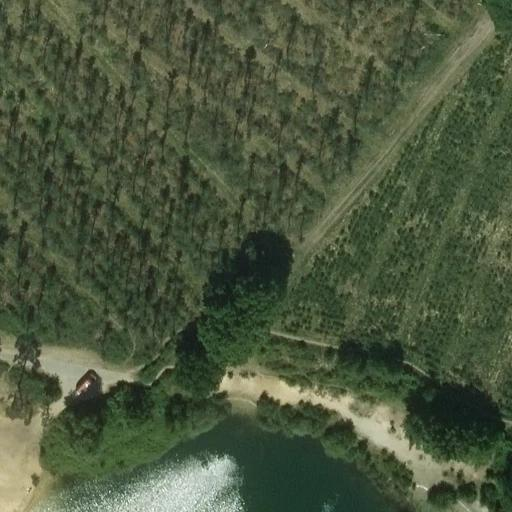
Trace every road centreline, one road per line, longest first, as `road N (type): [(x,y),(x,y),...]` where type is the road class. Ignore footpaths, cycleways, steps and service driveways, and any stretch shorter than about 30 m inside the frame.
road 1 (track): [(504,0),(440,57),(329,204),(223,313),(175,335),(120,377)]
road 2 (track): [(0,353),(120,377)]
